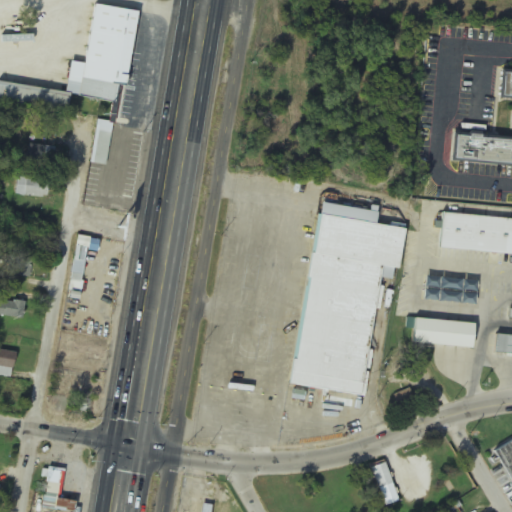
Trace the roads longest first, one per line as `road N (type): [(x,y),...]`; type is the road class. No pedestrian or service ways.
road 1 (residential): [(248,0),(162,511)]
road 2 (primary): [(199,26),(115,511)]
road 3 (tertiary): [(126,450),(228,464),(313,462),(511,402)]
road 4 (residential): [(14,511),(73,200)]
road 5 (tertiary): [(0,426),(126,450)]
